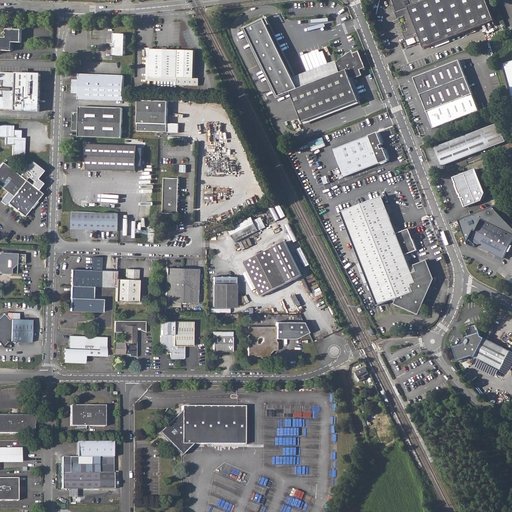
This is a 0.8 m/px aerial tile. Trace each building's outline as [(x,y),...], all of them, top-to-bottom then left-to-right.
[(393,0),(398,12),(397,12),(398,15),(399,18),(405,16),(408,21),(405,22),(408,31),(405,32),(408,39),(421,34),(426,47),(495,20),(487,0),(393,0)] [(279,94),(291,92),(303,122),(360,100),(351,79),(362,75),(360,69),(365,67),(359,52),(353,54),(354,57),(337,64),(336,60),(293,77),(264,18),(242,28),(279,94)] [(0,49),(9,50),(9,47),(12,48),(12,42),(21,42),(21,29),(6,29),(6,37),(0,37),(0,49)] [(114,42),(111,42),(111,43),(111,44),(112,45),(113,45),(115,45),(115,47),(113,47),(113,54),(124,54),(125,33),(114,33),(114,37),(113,40),(114,40),(114,42)] [(146,76),(150,77),(177,78),(177,85),(199,85),(199,78),(194,78),(195,50),(179,50),(145,48),(145,56),(146,56),(146,76)] [(460,60),(415,78),(434,129),(480,111),(460,60)] [(0,94),(0,109),(39,111),(40,74),(0,71),(0,81),(3,82),(3,86),(1,86),(1,90),(3,90),(2,95),(0,94)] [(78,92),(78,98),(122,100),(124,75),(79,73),(79,79),(73,78),(72,91),(78,92)] [(139,100),(137,131),(167,132),(169,101),(139,100)] [(78,130),(78,136),(122,137),(123,107),(79,106),(79,111),(73,111),(72,130),(78,130)] [(13,144),(13,154),(24,155),(25,137),(21,137),(21,129),(13,129),(14,124),(0,123),(0,135),(6,136),(6,143),(13,144)] [(483,129),(436,148),(443,166),(491,148),(506,142),(499,123),(483,129)] [(370,136),(334,149),(345,177),(380,163),(389,160),(384,148),(382,145),(383,144),(378,132),(370,135),(370,136)] [(88,148),(85,148),(85,158),(88,160),(85,163),(87,166),(87,169),(137,170),(138,146),(88,144),(88,148)] [(42,183),(36,179),(42,171),(30,161),(25,168),(20,175),(2,162),(0,164),(0,185),(7,191),(0,200),(5,204),(7,202),(24,215),(41,193),(38,190),(42,183)] [(477,169),(455,177),(466,207),(483,201),(486,193),(477,169)] [(164,177),(163,213),(178,214),(179,178),(164,177)] [(382,197),(342,211),(379,308),(398,300),(396,305),(421,316),(436,280),(429,260),(417,265),(419,270),(414,272),(407,255),(418,250),(410,229),(399,234),(382,197)] [(483,220),(511,234),(511,227),(494,207),(462,220),(468,242),(474,230),(477,231),(483,220)] [(72,211),(72,229),(117,230),(118,213),(72,211)] [(235,241),(267,228),(262,217),(254,220),(253,217),(229,227),(235,241)] [(511,240),(511,234),(483,220),(477,231),(474,230),(468,242),(469,244),(474,247),(476,246),(477,245),(503,258),(511,240)] [(286,241),(245,261),(262,295),(303,275),(286,241)] [(0,271),(1,272),(12,273),(12,267),(17,263),(25,263),(25,252),(2,252),(1,252),(0,251),(0,271)] [(167,267),(166,301),(198,302),(199,268),(167,267)] [(71,268),(71,285),(94,285),(116,286),(117,278),(117,269),(71,268)] [(116,286),(116,301),(139,301),(139,268),(127,268),(126,278),(117,278),(116,286)] [(235,276),(213,276),(213,306),(235,306),(235,276)] [(71,285),(70,297),(72,298),(72,309),(82,309),(82,311),(103,311),(103,298),(94,298),(94,285),(71,285)] [(0,342),(2,344),(4,346),(9,342),(12,342),(12,330),(13,319),(8,318),(4,313),(3,314),(0,316),(0,342)] [(33,320),(13,319),(12,330),(12,342),(33,343),(33,341),(33,330),(33,320)] [(161,334),(160,335),(160,347),(161,348),(165,348),(170,353),(170,356),(171,358),(182,358),(184,357),(184,345),(192,345),(193,321),(173,320),(161,320),(161,334)] [(114,342),(114,354),(127,354),(130,354),(130,357),(137,357),(138,328),(141,328),(141,329),(146,332),(146,321),(115,321),(115,329),(115,331),(125,332),(125,342),(114,342)] [(275,321),(275,326),(275,337),(295,338),(307,331),(302,321),(275,321)] [(461,349),(456,350),(459,359),(473,355),(475,356),(475,358),(500,371),(510,352),(485,338),(484,340),(480,338),(478,329),(477,330),(475,325),(469,327),(470,328),(466,330),(469,340),(467,345),(460,347),(461,349)] [(275,326),(247,326),(247,357),(255,357),(256,356),(260,356),(262,357),(268,357),(269,356),(269,353),(272,350),(275,350),(276,349),(276,340),(275,340),(275,337),(275,326)] [(107,337),(70,335),(69,348),(65,348),(65,350),(64,350),(64,351),(64,352),(65,352),(65,358),(68,359),(68,360),(69,361),(70,361),(85,361),(85,355),(106,355),(107,337)] [(233,336),(214,336),(214,351),(220,351),(220,353),(222,353),(222,351),(233,351),(233,336)] [(357,373),(355,374),(357,379),(360,378),(361,381),(366,378),(364,375),(368,373),(365,367),(357,372),(357,373)] [(71,406),(71,427),(106,427),(106,406),(71,406)] [(182,413),(162,433),(182,453),(190,445),(244,446),(245,407),(182,407),(182,413)] [(0,433),(32,434),(33,416),(9,416),(9,415),(0,415),(0,433)] [(22,448),(0,447),(0,460),(22,460),(22,448)] [(62,458),(62,473),(113,473),(113,458),(62,458)] [(113,473),(62,473),(62,489),(113,489),(113,473)] [(17,478),(0,478),(0,500),(17,501),(17,478)]
